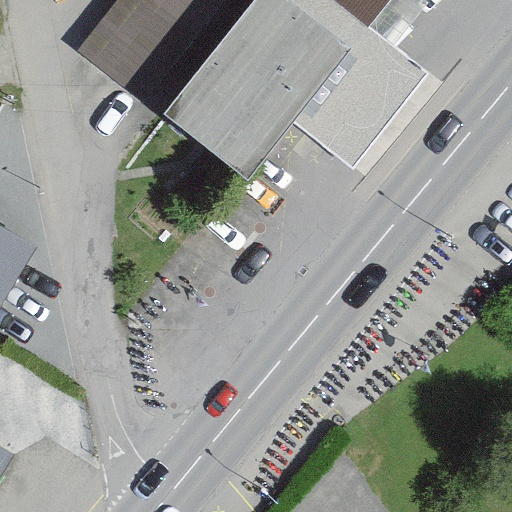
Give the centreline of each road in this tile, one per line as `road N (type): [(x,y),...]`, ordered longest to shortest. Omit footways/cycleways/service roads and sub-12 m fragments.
road 1 (primary): [(511,79),(173,488)]
road 2 (residential): [(173,488),(135,448),(112,398),(32,0)]
